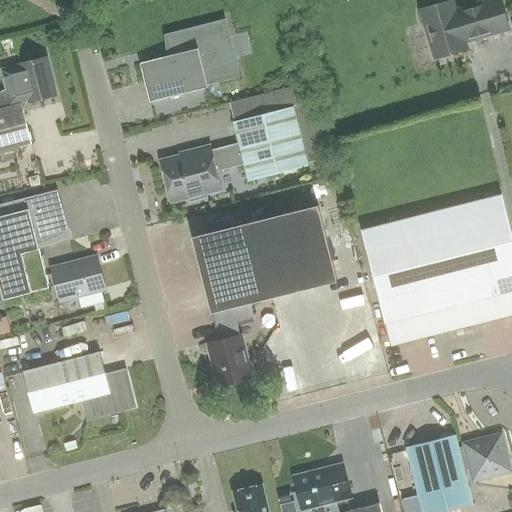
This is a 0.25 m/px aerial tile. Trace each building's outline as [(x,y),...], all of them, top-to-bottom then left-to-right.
[(429,6),(424,7),(419,11),(419,17),(421,22),(424,27),(434,59),(467,49),(466,43),(509,30),(500,0),(489,0),(456,10),(453,1),(435,6),(429,6)] [(140,64),(150,102),(208,88),(207,84),(238,76),(224,21),(166,36),(171,56),(140,64)] [(0,69),(0,70),(5,91),(0,92),(0,151),(31,143),(21,103),(29,101),(29,102),(55,96),(45,58),(0,69)] [(210,150),(161,162),(171,201),(188,196),(189,200),(205,196),(204,193),(220,188),(216,173),(245,166),(249,181),(308,166),(293,107),(233,122),(239,144),(211,151),(210,150)] [(0,290),(3,301),(49,289),(39,249),(52,240),(65,235),(61,221),(54,193),(57,191),(57,190),(47,193),(47,192),(0,204),(0,290)] [(461,329),(511,315),(511,237),(501,195),(397,222),(412,283),(447,274),(461,329)] [(318,205),(192,237),(219,341),(209,344),(218,381),(224,385),(251,379),(236,323),(254,318),(250,304),(338,281),(318,205)] [(391,346),(426,337),(412,283),(397,222),(361,231),(391,346)] [(52,268),(60,301),(105,290),(96,257),(52,268)] [(412,283),(426,337),(461,329),(447,274),(412,283)] [(88,419),(134,407),(125,371),(106,376),(100,353),(23,373),(34,413),(83,400),(88,419)] [(406,447),(422,511),(444,511),(472,505),(455,435),(406,447)] [(498,476),(511,472),(509,464),(506,464),(500,437),(466,445),(474,479),(497,473),(498,476)] [(347,499),(351,498),(342,464),(294,476),(303,510),(337,502),(339,511),(381,511),(379,503),(350,511),(347,499)] [(268,511),(262,485),(233,492),(237,511),(268,511)]
